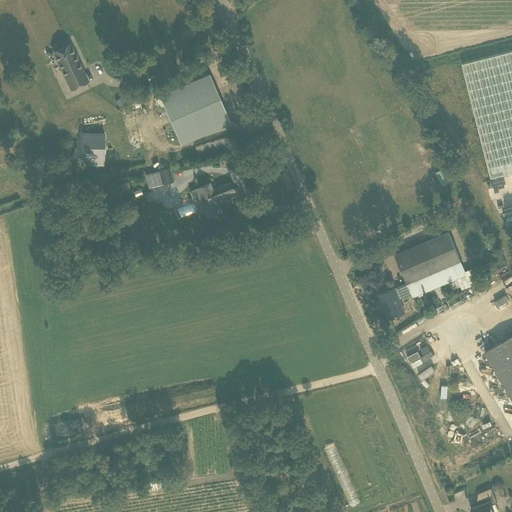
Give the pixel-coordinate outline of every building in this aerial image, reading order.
[(72,89),(88,81),(70,44),(54,52),(72,89)] [(493,176),(511,171),(511,50),(464,62),(493,176)] [(209,73),(207,74),(159,95),(181,144),(231,122),(209,73)] [(122,96),(115,102),(119,107),(126,101),(122,96)] [(89,149),(89,155),(81,155),(81,165),(104,165),(105,135),(81,134),(81,149),(89,149)] [(231,137),(196,147),(199,159),(235,149),(231,137)] [(174,182),(171,172),(170,168),(158,171),(162,185),(174,182)] [(235,191),(232,185),(231,182),(212,189),(210,182),(190,190),(193,199),(200,197),(205,209),(207,208),(210,216),(215,214),(215,215),(217,214),(217,213),(221,211),(216,198),(235,191)] [(138,242),(150,235),(146,228),(134,235),(138,242)] [(466,274),(465,271),(461,260),(448,231),(395,254),(407,283),(412,294),(413,297),(466,274)] [(404,297),(412,294),(407,283),(400,286),(404,297)] [(404,310),(394,288),(379,294),(383,304),(384,304),(389,317),(389,318),(404,310)] [(511,290),(501,297),(504,302),(511,296),(511,290)] [(511,335),(494,346),(485,351),(511,397),(511,335)] [(493,493),(479,500),(478,505),(471,508),(472,511),(494,511),(492,504),(497,502),(493,493)]
